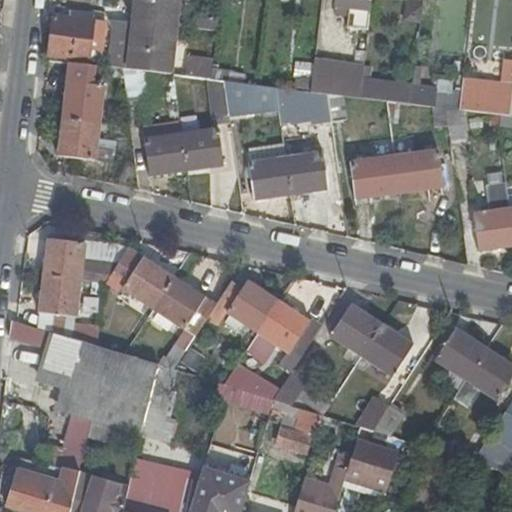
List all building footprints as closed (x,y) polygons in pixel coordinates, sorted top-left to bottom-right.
[(179,0),(135,0),(133,23),(128,70),(142,72),(172,75),(179,0)] [(372,0),(334,0),(334,7),(371,11),(372,0)] [(422,5),(406,3),(403,21),(420,24),(422,5)] [(71,14),(70,19),(55,18),(50,55),(89,59),(94,16),(71,14)] [(219,19),(194,16),(192,28),(217,31),(219,19)] [(133,23),(108,20),(112,30),(108,68),(124,70),(128,70),(133,23)] [(204,79),(209,59),(186,53),(181,73),(204,79)] [(365,67),(315,61),(315,63),(313,79),(311,93),(312,93),(319,94),(328,95),(344,97),(361,99),(363,80),(365,67)] [(294,76),(313,79),(315,63),(296,62),(294,76)] [(235,71),(213,69),(212,80),(226,82),(234,83),(235,71)] [(144,95),(142,72),(128,70),(124,70),(128,97),(144,95)] [(511,83),(464,78),(463,83),(511,88),(511,83)] [(213,121),(230,119),(230,116),(226,82),(212,80),(207,80),(213,121)] [(412,86),(363,80),(361,99),(387,102),(400,103),(410,105),(412,86)] [(230,116),(248,114),(280,110),(277,88),(234,83),(226,82),(230,116)] [(67,104),(65,120),(100,124),(104,87),(67,83),(65,92),(65,104),(67,104)] [(511,94),(511,88),(463,83),(460,110),(509,117),(511,94)] [(316,124),(332,122),(328,95),(319,94),(312,93),(316,124)] [(348,119),(344,97),(328,95),(332,122),(348,119)] [(400,103),(387,102),(390,121),(399,122),(400,103)] [(434,128),(449,126),(447,110),(446,109),(431,107),(434,128)] [(461,112),(447,110),(449,126),(451,141),(465,139),(461,112)] [(95,161),(100,124),(65,120),(63,136),(61,135),(60,143),(58,156),(95,161)] [(180,123),(156,126),(157,139),(182,135),(180,123)] [(218,131),(182,135),(186,169),(201,167),(202,169),(213,169),(224,168),(218,131)] [(171,171),(186,169),(182,135),(157,139),(146,140),(151,177),(163,176),(171,174),(171,171)] [(438,151),(394,157),(398,192),(441,185),(442,189),(443,188),(438,151)] [(323,154),(286,160),(291,194),(306,192),(306,193),(316,193),(328,192),(323,154)] [(358,197),(398,192),(394,157),(350,163),(356,201),(358,201),(358,197)] [(276,195),(291,194),(286,160),(250,164),(255,201),(265,200),(276,197),(276,195)] [(500,247),(511,245),(511,229),(510,211),(510,210),(507,186),(487,188),(490,213),(473,215),(479,252),(497,250),(500,248),(500,247)] [(49,261),(47,276),(82,280),(84,260),(86,245),(86,243),(48,239),(47,252),(47,260),(49,261)] [(95,246),(86,245),(84,260),(94,261),(95,246)] [(108,278),(154,308),(173,280),(160,271),(161,269),(156,264),(129,246),(108,278)] [(77,316),(82,280),(47,276),(45,292),(43,292),(41,297),(40,312),(77,316)] [(186,289),(173,280),(154,308),(185,329),(175,344),(186,350),(216,304),(196,290),(187,287),(186,289)] [(228,311),(258,331),(277,303),(263,294),(264,293),(261,289),(248,280),(228,311)] [(289,312),(277,303),(258,331),(289,352),(280,366),(284,368),(292,374),(321,328),(297,312),(290,310),(289,312)] [(332,335),(363,355),(381,327),(367,318),(369,316),(363,311),(352,304),(332,335)] [(40,312),(38,328),(74,339),(76,324),(77,316),(40,312)] [(80,420),(93,425),(94,423),(110,428),(115,429),(141,437),(158,365),(99,347),(74,339),(38,328),(13,321),(11,337),(53,350),(43,383),(68,391),(61,414),(80,420)] [(76,324),(74,339),(99,347),(101,327),(76,324)] [(393,336),(381,327),(363,355),(394,376),(414,344),(401,336),(395,334),(393,336)] [(436,358),(466,379),(485,350),(472,342),(473,341),(468,336),(456,328),(436,358)] [(175,344),(160,366),(173,370),(186,350),(175,344)] [(499,360),(485,350),(466,379),(498,400),(511,377),(511,364),(507,361),(500,359),(499,360)] [(236,365),(223,385),(228,387),(235,389),(250,394),(259,380),(236,365)] [(284,368),(271,388),(280,394),(292,374),(284,368)] [(333,400),(292,374),(280,394),(275,401),(275,402),(291,406),(296,397),(323,415),(333,400)] [(261,391),(257,396),(275,401),(280,394),(271,388),(260,381),(256,387),(261,391)] [(250,394),(235,389),(231,404),(266,416),(275,401),(257,396),(250,394)] [(376,398),(358,427),(362,428),(374,432),(389,407),(376,398)] [(312,439),(316,440),(319,430),(323,416),(291,406),(275,402),(273,411),(279,413),(287,415),(300,419),(296,434),(283,430),(279,445),(307,454),(312,439)] [(389,407),(374,432),(391,437),(405,417),(389,407)] [(265,461),(279,413),(273,411),(250,485),(262,489),(267,472),(265,471),(267,462),(265,461)] [(511,440),(511,415),(505,411),(487,437),(506,450),(511,440)] [(287,415),(283,430),(296,434),(300,419),(287,415)] [(326,417),(323,416),(319,430),(328,432),(332,419),(326,417)] [(151,440),(167,443),(172,420),(156,417),(151,440)] [(93,425),(80,420),(73,448),(67,471),(81,475),(90,439),(93,425)] [(110,428),(94,423),(93,425),(90,439),(111,444),(115,429),(110,428)] [(294,511),(335,511),(345,482),(386,495),(399,452),(358,439),(352,458),(340,454),(331,486),(305,479),(294,511)] [(402,452),(415,456),(417,446),(404,442),(402,452)] [(435,453),(421,449),(418,459),(432,464),(435,453)] [(17,472),(26,475),(30,462),(21,458),(17,472)] [(507,496),(511,479),(511,474),(471,462),(469,461),(463,482),(507,496)] [(65,473),(30,462),(26,475),(17,472),(6,506),(26,511),(71,511),(81,476),(81,475),(67,471),(66,471),(65,473)] [(191,511),(242,511),(250,485),(203,472),(199,485),(195,499),(191,511)] [(182,487),(132,474),(129,489),(165,499),(164,504),(176,507),(179,496),(175,495),(176,490),(181,491),(182,487)] [(81,476),(71,511),(123,511),(128,491),(81,476)] [(191,511),(195,499),(199,485),(183,480),(182,487),(181,491),(176,490),(175,495),(179,496),(176,507),(164,504),(165,499),(129,489),(128,491),(123,511),(191,511)]
